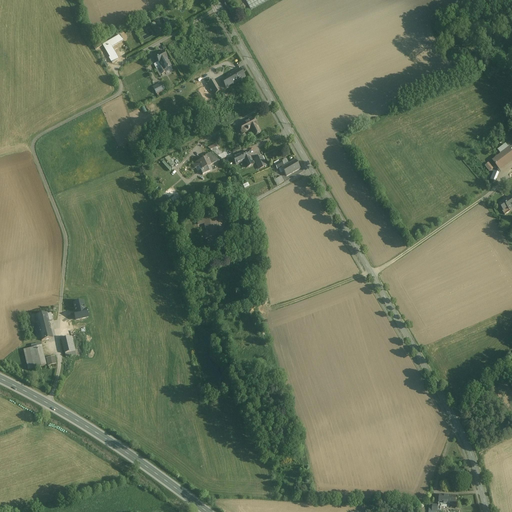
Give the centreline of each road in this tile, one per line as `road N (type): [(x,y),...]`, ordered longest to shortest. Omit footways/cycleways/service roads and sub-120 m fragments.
road 1 (tertiary): [(214,0),(460,430),(487,511)]
road 2 (primary): [(0,378),(81,423),(206,511)]
road 3 (track): [(208,321),(370,272)]
